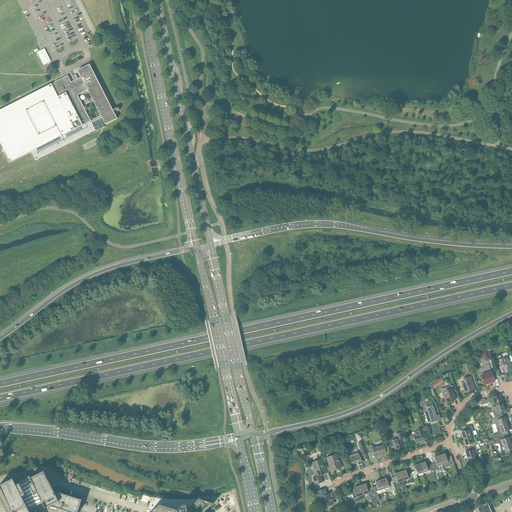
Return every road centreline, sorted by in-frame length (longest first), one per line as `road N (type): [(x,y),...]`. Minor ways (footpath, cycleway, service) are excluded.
road 1 (motorway): [(511,270),(0,383)]
road 2 (motorway): [(0,398),(511,285)]
road 3 (motorway): [(511,246),(321,223),(210,245)]
road 4 (motorway): [(252,435),(341,414),(511,315)]
road 5 (secondary): [(141,0),(196,248)]
road 6 (secondary): [(210,245),(158,0)]
road 7 (motorway): [(0,427),(155,446),(238,438)]
road 8 (motorway): [(196,248),(95,273),(0,338)]
road 9 (secondary): [(196,248),(238,438)]
road 10 (secondary): [(252,435),(210,245)]
road 11 (residential): [(320,484),(452,440)]
